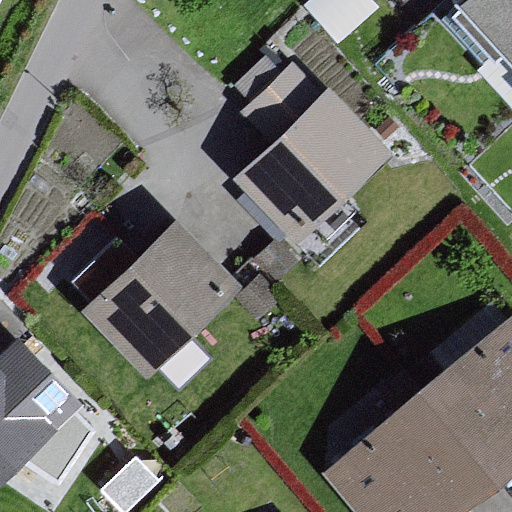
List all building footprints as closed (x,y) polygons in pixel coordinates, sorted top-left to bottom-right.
[(312,0),(342,32),(376,0),(312,0)] [(511,0),(468,0),(467,2),(511,53),(511,0)] [(257,102),(246,112),(278,146),(243,179),(299,237),(389,152),(331,91),(323,100),(293,68),(283,78),(267,61),(241,86),(257,102)] [(146,259),(90,313),(146,372),(236,285),(179,227),(146,259)] [(511,322),(333,473),(365,511),(446,511),(511,457),(511,322)] [(0,476),(73,407),(17,349),(0,364),(0,476)]
